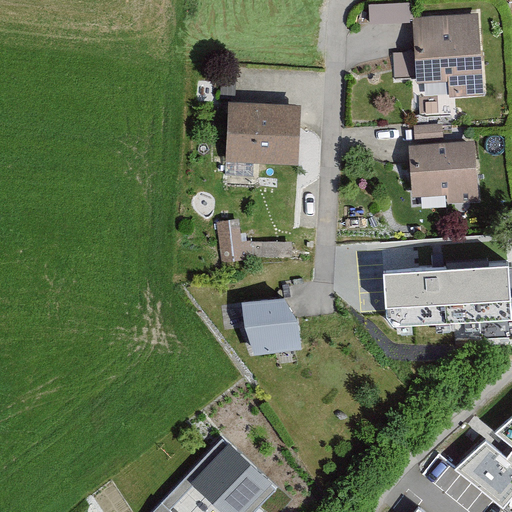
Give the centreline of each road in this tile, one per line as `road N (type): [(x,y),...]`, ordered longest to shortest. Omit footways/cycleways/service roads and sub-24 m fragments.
road 1 (residential): [(345,0),(337,22),(321,303)]
road 2 (residential): [(373,511),(511,372)]
